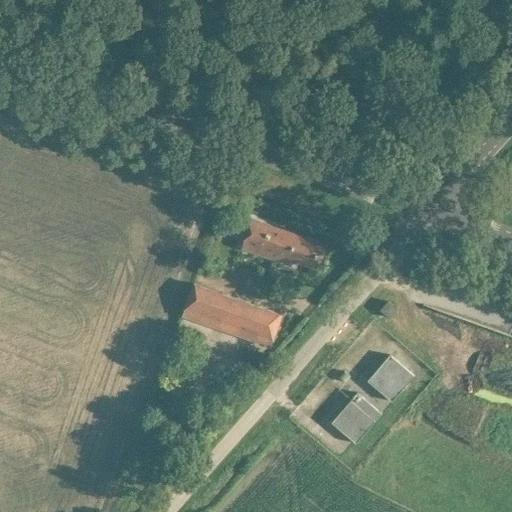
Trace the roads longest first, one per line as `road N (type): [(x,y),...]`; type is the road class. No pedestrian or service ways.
road 1 (tertiary): [(427,209),(0,59)]
road 2 (unclassified): [(166,511),(427,209)]
road 3 (unknown): [(511,49),(462,107),(474,160)]
road 4 (unclassified): [(427,209),(511,119)]
